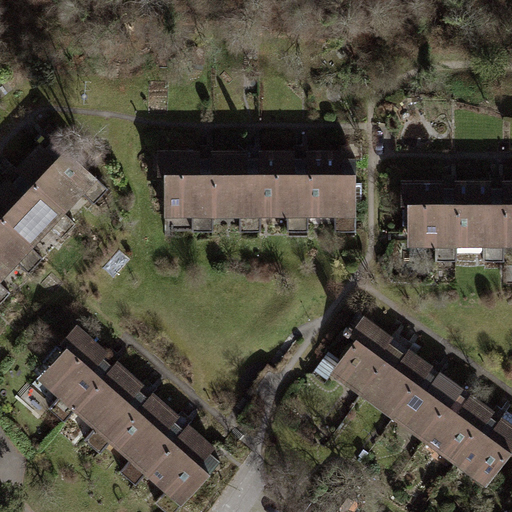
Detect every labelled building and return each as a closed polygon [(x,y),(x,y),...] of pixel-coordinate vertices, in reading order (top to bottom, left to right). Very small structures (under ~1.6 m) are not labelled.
[(19,164),(34,179),(66,210),(85,191),(95,200),(111,184),(69,143),(59,153),(43,138),(19,164)] [(217,212),(216,155),(205,156),(205,146),(162,146),(162,171),(170,170),(169,212),(200,212),(200,226),(217,226),(217,212)] [(308,237),(307,222),(306,154),(260,155),(261,222),(285,221),(286,237),(308,237)] [(341,154),(306,154),(307,222),(334,221),(335,233),(354,233),(353,162),(341,162),(341,154)] [(216,155),(217,212),(243,213),(243,229),(261,228),(261,222),(260,155),(216,155)] [(0,184),(0,214),(34,246),(53,225),(62,234),(76,219),(66,210),(34,179),(27,189),(9,174),(0,184)] [(511,184),(502,185),(503,253),(511,252),(511,184)] [(453,185),(398,185),(398,212),(404,212),(405,251),(436,251),(436,265),(453,265),(453,252),(453,185)] [(453,185),(453,252),(483,252),(483,266),(503,265),(503,253),(502,185),(453,185)] [(0,278),(2,281),(21,261),(31,270),(44,255),(34,246),(0,214),(0,278)] [(0,302),(0,303),(12,292),(2,281),(0,278),(0,302)] [(353,345),(327,376),(358,399),(398,344),(362,320),(347,341),(353,345)] [(76,336),(35,385),(71,415),(112,367),(76,336)] [(429,369),(398,344),(358,399),(392,421),(429,369)] [(148,397),(112,367),(71,415),(107,445),(148,397)] [(465,393),(429,369),(392,421),(427,448),(465,393)] [(496,415),(465,393),(427,448),(458,469),(496,415)] [(185,428),(148,397),(107,445),(144,476),(185,428)] [(511,425),(496,415),(458,469),(487,491),(509,457),(511,459),(511,425)] [(219,457),(185,428),(144,476),(178,505),(219,457)] [(357,511),(354,509),(360,501),(339,485),(319,511),(357,511)]
